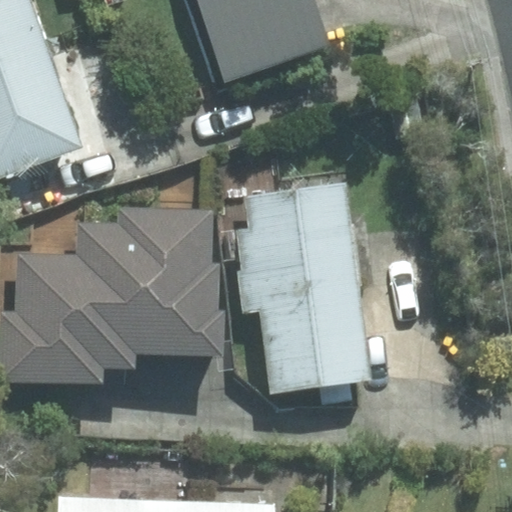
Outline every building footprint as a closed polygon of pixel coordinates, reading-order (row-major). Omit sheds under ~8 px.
[(29,0),(0,0),(0,189),(87,158),(29,0)] [(312,0),(194,0),(225,89),(331,53),(312,0)] [(351,188),(229,200),(246,318),(258,316),(269,398),(379,382),(351,188)] [(213,220),(1,209),(0,231),(0,381),(99,386),(99,377),(133,379),(134,359),(225,363),(227,316),(215,316),(217,269),(211,268),(213,220)] [(280,511),(281,509),(62,498),(61,511),(280,511)]
